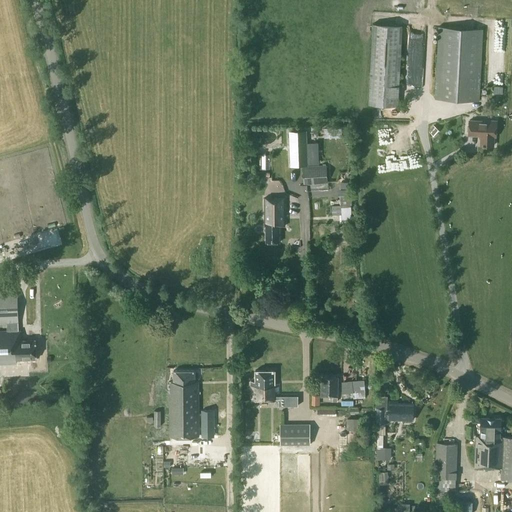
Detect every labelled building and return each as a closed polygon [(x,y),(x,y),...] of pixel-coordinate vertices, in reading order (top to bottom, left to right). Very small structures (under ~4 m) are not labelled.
[(403,24),(373,23),(369,104),(398,105),(403,24)] [(434,98),(478,100),(482,28),(438,26),(434,98)] [(504,65),(504,52),(492,53),(492,65),(504,65)] [(479,144),(493,145),(493,136),(495,136),(496,120),(483,120),(469,120),(468,135),(480,135),(479,144)] [(325,124),(325,134),(341,133),(340,123),(325,124)] [(441,130),(436,126),(430,132),(435,136),(441,130)] [(289,131),(290,166),(306,166),(306,165),(317,164),(316,141),(306,141),(305,131),(289,131)] [(302,168),(303,185),(327,183),(326,166),(302,168)] [(285,226),(284,198),(264,198),(264,226),(265,226),(266,242),(279,242),(279,226),(285,226)] [(16,359),(36,358),(35,339),(20,340),(20,330),(18,330),(17,290),(0,290),(0,323),(6,323),(6,330),(0,330),(0,363),(16,363),(16,359)] [(170,436),(199,435),(198,381),(195,381),(194,370),(173,371),(173,381),(169,381),(169,383),(168,383),(168,388),(169,388),(170,436)] [(251,381),(251,399),(255,399),(255,409),(268,408),(268,399),(278,399),(278,383),(274,383),(274,371),(256,371),(256,381),(251,381)] [(338,396),(338,388),(337,388),(337,377),(322,376),(322,388),(321,388),(321,396),(333,396),(333,401),(337,402),(337,396),(338,396)] [(355,397),(366,396),(366,378),(342,378),(343,391),(355,390),(355,397)] [(413,421),(414,405),(397,404),(397,403),(388,402),(387,410),(384,410),(377,410),(377,424),(383,424),(383,419),(413,421)] [(480,430),(480,436),(476,436),(475,468),(492,469),(492,467),(501,468),(501,480),(511,480),(511,437),(502,437),(500,437),(501,417),(480,417),(480,430)] [(361,449),(360,429),(360,418),(347,418),(347,449),(361,449)] [(310,423),(280,423),(280,444),(310,444),(310,423)] [(386,424),(376,424),(376,458),(385,458),(385,447),(382,447),(382,434),(386,434),(386,424)] [(456,485),(457,442),(436,442),(435,485),(435,489),(448,489),(455,489),(455,485),(456,485)] [(379,471),(379,481),(389,481),(388,471),(379,471)] [(399,502),(398,511),(411,511),(411,501),(399,502)] [(459,511),(471,511),(472,502),(460,501),(459,511)]
